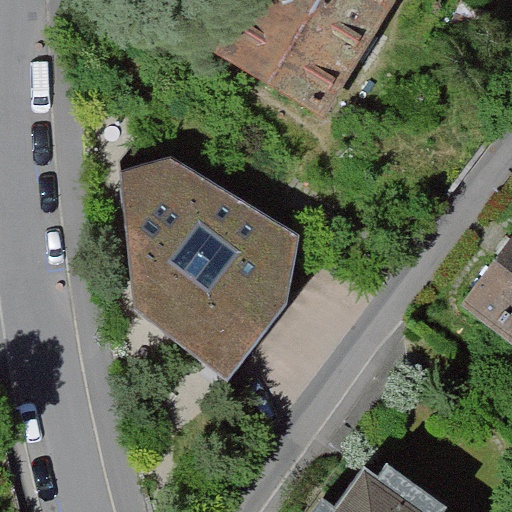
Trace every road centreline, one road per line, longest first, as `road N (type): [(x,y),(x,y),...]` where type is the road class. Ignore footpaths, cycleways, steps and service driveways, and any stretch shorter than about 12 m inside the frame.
road 1 (residential): [(236,511),(511,153)]
road 2 (residential): [(53,359),(18,122),(22,0)]
road 3 (residential): [(90,511),(53,359)]
